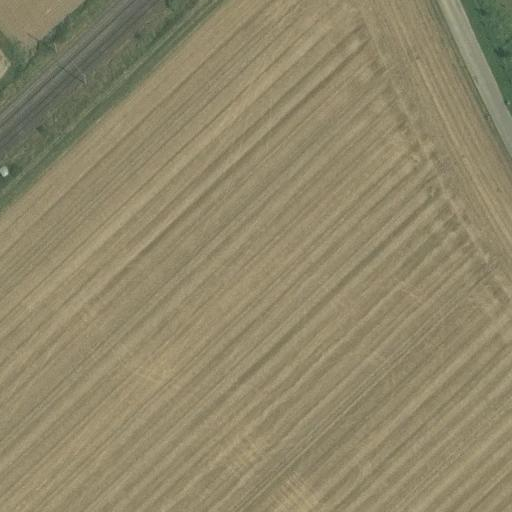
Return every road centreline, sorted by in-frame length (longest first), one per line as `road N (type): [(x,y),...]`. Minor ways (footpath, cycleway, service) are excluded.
road 1 (track): [(0,210),(223,0)]
road 2 (unclassified): [(511,128),(453,0)]
